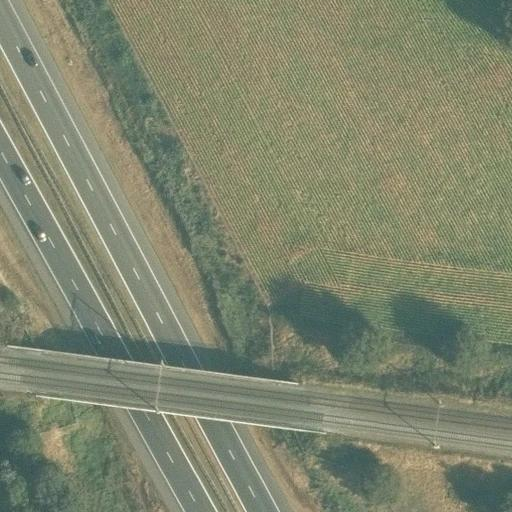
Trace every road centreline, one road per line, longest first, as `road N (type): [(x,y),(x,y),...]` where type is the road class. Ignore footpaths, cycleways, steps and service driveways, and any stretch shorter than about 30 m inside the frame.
road 1 (motorway): [(272,511),(0,4)]
road 2 (motorway): [(0,159),(194,511)]
